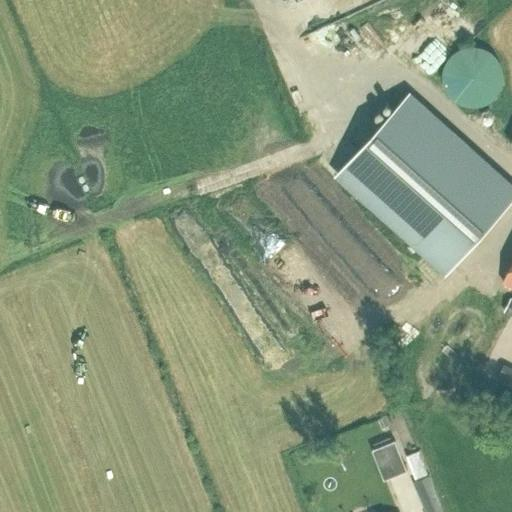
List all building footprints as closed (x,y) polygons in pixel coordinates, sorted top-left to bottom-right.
[(455,51),(450,56),(447,60),(445,64),(444,69),(443,74),(443,80),(444,84),(446,90),(449,95),(452,98),(455,101),(458,103),(463,104),(467,106),(472,106),(478,106),(482,105),(487,103),(491,101),(494,99),(497,95),(500,90),(502,86),(504,81),(504,76),(504,70),(502,64),(499,60),(497,56),(493,52),(488,49),(482,46),(475,45),(470,45),(465,46),(459,48),(455,51)] [(447,269),(511,198),(511,183),(410,91),(338,170),(447,269)] [(278,249),(302,300),(322,290),(298,239),(278,249)] [(511,262),(503,281),(511,285),(511,262)] [(330,337),(354,328),(340,293),(316,302),(330,337)] [(502,385),(497,396),(505,400),(510,389),(502,385)] [(409,467),(400,440),(379,446),(388,474),(409,467)] [(445,511),(430,475),(414,482),(425,511),(445,511)]
